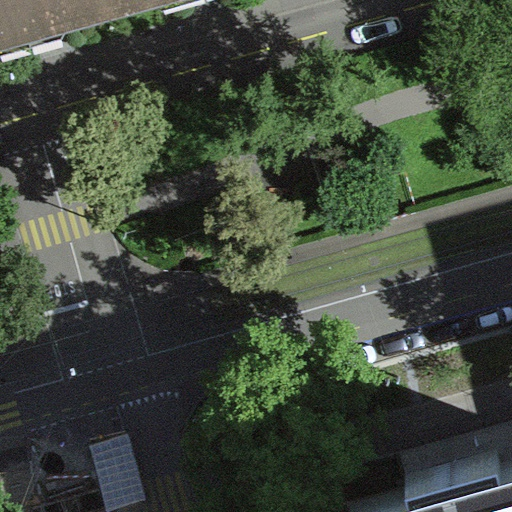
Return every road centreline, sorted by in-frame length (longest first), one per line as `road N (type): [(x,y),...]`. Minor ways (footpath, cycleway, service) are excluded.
road 1 (secondary): [(111,383),(511,277)]
road 2 (secondary): [(424,0),(33,111)]
road 3 (residential): [(33,111),(111,383)]
road 4 (residential): [(111,383),(146,511)]
